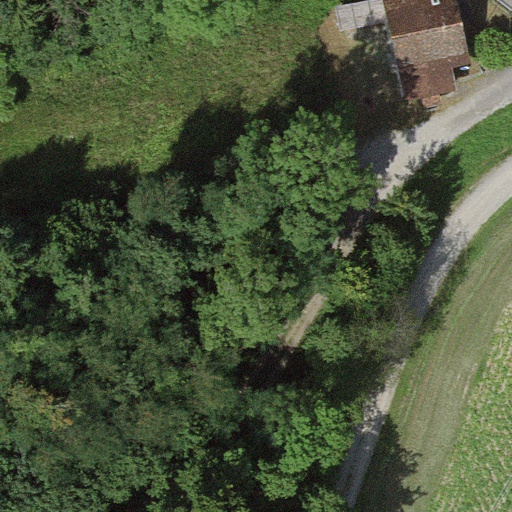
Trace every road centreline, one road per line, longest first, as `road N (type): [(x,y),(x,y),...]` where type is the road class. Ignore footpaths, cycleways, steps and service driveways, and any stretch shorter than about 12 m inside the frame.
road 1 (track): [(108,511),(398,165),(511,81)]
road 2 (track): [(340,511),(412,315),(471,214),(511,185)]
